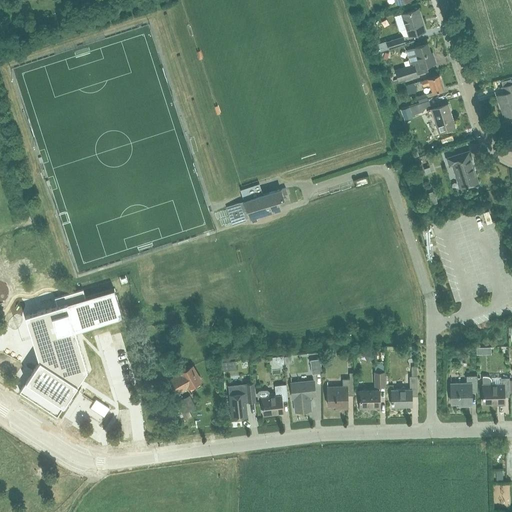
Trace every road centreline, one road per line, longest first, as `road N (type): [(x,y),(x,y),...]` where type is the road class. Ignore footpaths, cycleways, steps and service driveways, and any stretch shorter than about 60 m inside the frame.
road 1 (unclassified): [(427,433),(324,436),(99,463),(0,406)]
road 2 (tertiary): [(511,164),(480,131),(438,0)]
road 3 (unclassified): [(427,433),(426,334),(459,314)]
